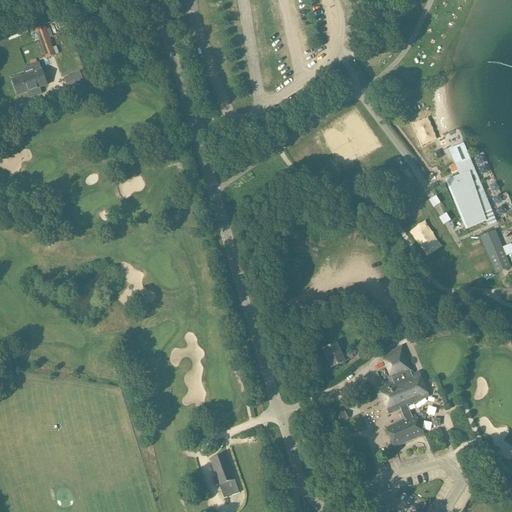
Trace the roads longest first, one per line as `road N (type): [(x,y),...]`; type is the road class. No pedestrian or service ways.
road 1 (unclassified): [(323,511),(302,482),(278,413),(160,0)]
road 2 (unknown): [(379,491),(402,473),(437,465),(455,482),(444,511)]
